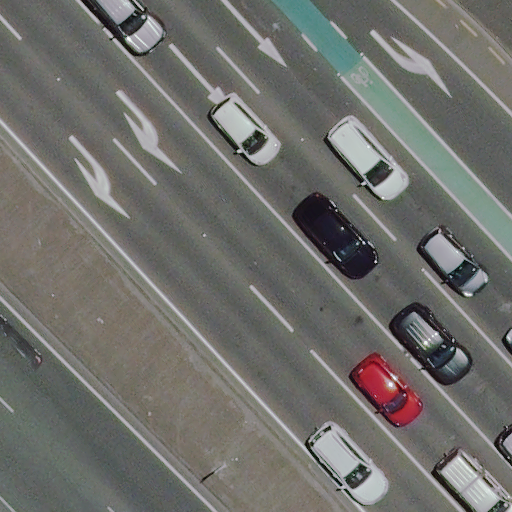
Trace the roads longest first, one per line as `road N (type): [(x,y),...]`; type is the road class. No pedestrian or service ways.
road 1 (secondary): [(167,0),(511,376)]
road 2 (secondary): [(344,0),(511,170)]
road 3 (secondary): [(114,511),(0,396)]
